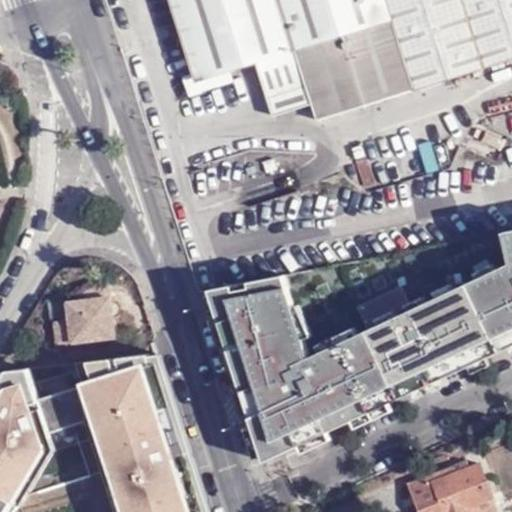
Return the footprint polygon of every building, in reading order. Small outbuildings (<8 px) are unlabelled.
[(511,0),(174,0),(201,85),(230,75),(259,66),(275,119),(313,107),(318,121),(511,60),(511,0)] [(233,84),(230,75),(201,85),(204,92),(233,84)] [(424,139),(425,169),(442,168),(440,138),(424,139)] [(284,278),(210,292),(240,386),(258,381),(264,396),(245,402),(264,463),(329,434),(323,421),(335,415),(342,428),(403,401),(397,387),(440,367),(446,381),(449,380),(511,351),(511,234),(505,236),(511,262),(511,285),(315,376),(284,278)] [(80,301),(111,297),(109,283),(78,287),(80,301)] [(80,301),(69,303),(71,321),(57,323),(59,344),(116,336),(111,297),(80,301)] [(0,511),(13,511),(51,450),(43,426),(91,411),(121,511),(210,511),(193,440),(169,337),(0,376),(0,511)] [(397,387),(403,401),(446,381),(440,367),(397,387)] [(242,394),(245,402),(264,396),(258,381),(240,386),(242,394)] [(323,421),(329,434),(335,431),(342,428),(335,415),(323,421)] [(470,511),(470,510),(497,500),(482,466),(472,470),(470,464),(436,478),(411,488),(421,511),(470,511)] [(501,511),(497,500),(470,510),(470,511),(501,511)]
